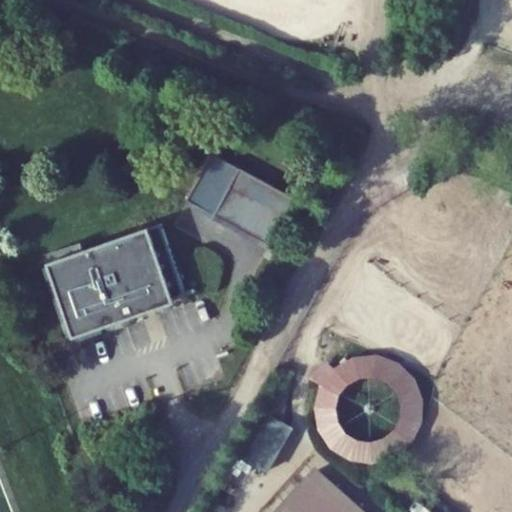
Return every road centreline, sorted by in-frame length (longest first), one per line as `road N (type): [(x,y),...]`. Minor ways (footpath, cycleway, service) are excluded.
road 1 (unknown): [(126,0),(414,110)]
road 2 (unknown): [(416,139),(414,110),(436,0)]
